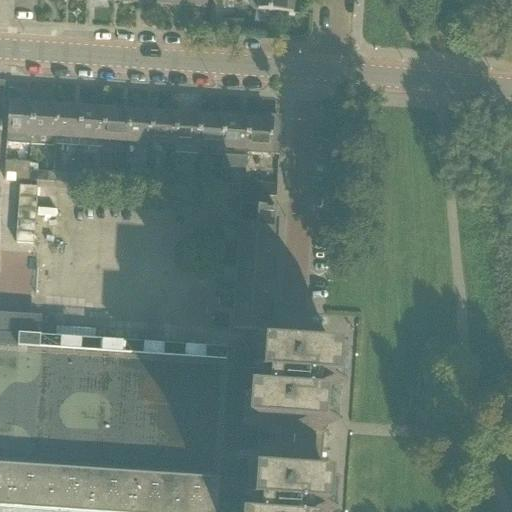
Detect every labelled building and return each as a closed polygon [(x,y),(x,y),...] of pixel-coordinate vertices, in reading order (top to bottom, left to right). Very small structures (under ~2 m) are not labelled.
[(213,0),(213,8),(225,9),(226,0),(213,0)] [(292,0),(244,0),(245,1),(253,11),(268,12),(267,18),(288,19),(288,14),(293,14),(293,12),(292,12),(292,0)] [(9,104),(6,144),(32,146),(32,136),(34,106),(9,104)] [(34,106),(32,146),(55,147),(56,146),(58,108),(34,106)] [(56,138),(56,146),(79,147),(82,109),(58,108),(56,138)] [(82,109),(79,147),(103,149),(104,141),(106,111),(82,109)] [(104,141),(128,142),(130,112),(106,111),(104,141)] [(128,142),(152,144),(154,114),(130,112),(128,142)] [(152,144),(176,146),(178,116),(154,114),(152,144)] [(250,120),(248,150),(271,152),(270,156),(278,156),(281,123),(273,122),(273,116),(249,115),(248,120),(250,120)] [(176,146),(175,154),(199,156),(200,147),(202,117),(178,116),(176,146)] [(211,156),(223,157),(226,119),(202,117),(200,147),(212,148),(211,156)] [(223,157),(247,159),(250,120),(248,120),(226,119),(223,157)] [(5,162),(4,179),(5,180),(29,181),(29,172),(30,164),(6,162),(5,162)] [(29,172),(29,181),(47,182),(48,173),(29,172)] [(57,182),(77,184),(78,174),(57,173),(57,182)] [(78,174),(77,184),(95,185),(95,175),(78,174)] [(104,185),(125,187),(126,177),(105,176),(104,185)] [(126,177),(125,187),(143,188),(143,179),(126,177)] [(152,189),(173,190),(173,180),(153,179),(152,189)] [(173,180),(173,190),(191,191),(191,182),(173,180)] [(200,192),(221,193),(221,184),(201,182),(200,192)] [(244,195),(276,198),(277,185),(245,183),(244,195)] [(221,184),(221,193),(238,194),(239,185),(221,184)] [(38,188),(20,186),(16,244),(34,245),(38,188)] [(274,231),(275,209),(241,206),(239,228),(274,231)] [(239,228),(238,248),(272,250),(274,231),(239,228)] [(238,248),(236,269),(271,271),(272,250),(238,248)] [(236,269),(235,289),(270,292),(271,271),(236,269)] [(235,289),(234,310),(268,313),(270,292),(235,289)] [(232,330),(267,333),(268,313),(234,310),(232,330)] [(0,509),(44,511),(243,511),(246,479),(249,428),(255,351),(40,337),(0,333),(0,509)] [(384,349),(383,361),(380,361),(380,383),(407,383),(407,350),(384,349)] [(323,432),(325,405),(331,406),(331,403),(319,402),(320,388),(331,389),(332,386),(327,386),(329,359),(333,359),(334,356),(255,351),(249,428),(323,432)] [(325,485),(325,484),(320,483),(323,435),(328,436),(329,433),(323,432),(249,428),(246,479),(325,485)] [(243,511),(317,511),(320,486),(325,486),(325,485),(246,479),(243,511)]
